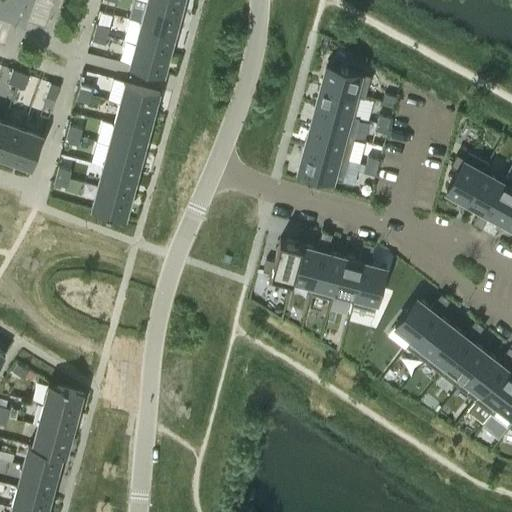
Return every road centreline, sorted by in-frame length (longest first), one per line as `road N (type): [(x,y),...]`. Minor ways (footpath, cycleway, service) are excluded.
road 1 (residential): [(137,511),(151,357),(174,258),(214,165)]
road 2 (residential): [(214,165),(241,101),(259,0)]
road 3 (residential): [(410,232),(272,190)]
road 4 (residential): [(410,232),(511,324)]
